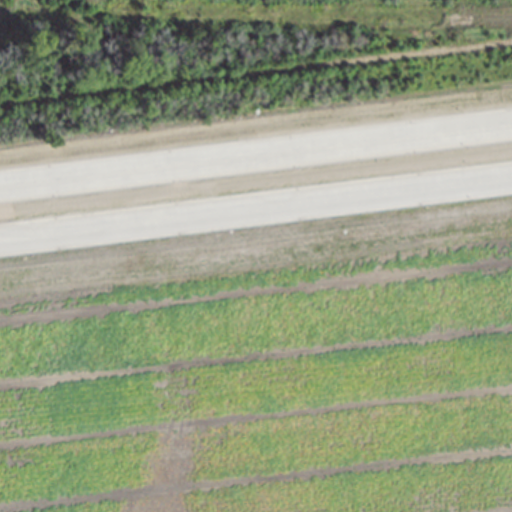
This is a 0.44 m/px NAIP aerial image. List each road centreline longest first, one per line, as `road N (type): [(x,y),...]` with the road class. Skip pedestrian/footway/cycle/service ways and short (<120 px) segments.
road 1 (primary): [(511,116),(0,182)]
road 2 (primary): [(0,235),(511,170)]
